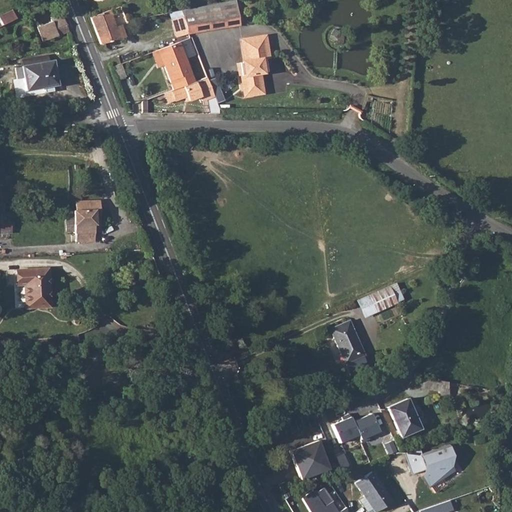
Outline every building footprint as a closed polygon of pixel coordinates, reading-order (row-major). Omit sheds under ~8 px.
[(120,7),(112,10),(117,23),(125,20),(120,7)] [(235,8),(191,16),(194,33),(238,25),(235,8)] [(0,27),(15,19),(11,11),(0,16),(0,27)] [(109,11),(90,18),(101,45),(119,40),(109,11)] [(69,31),(62,13),(54,16),(56,20),(42,25),(39,25),(39,26),(37,27),(43,41),(69,31)] [(262,36),(240,40),(244,62),(242,63),(244,75),(241,76),(244,95),(261,92),(258,73),(262,72),(260,59),(266,58),(262,36)] [(179,43),(158,51),(165,68),(173,91),(170,92),(174,102),(185,98),(187,102),(199,98),(200,102),(212,97),(205,79),(194,83),(179,43)] [(158,51),(152,53),(158,71),(165,68),(158,51)] [(52,62),(16,69),(17,79),(24,78),(26,91),(32,90),(56,85),(52,62)] [(72,202),(72,211),(95,210),(99,210),(99,201),(72,202)] [(95,210),(72,211),(72,224),(73,231),(73,233),(75,233),(75,242),(94,241),(94,232),(95,232),(95,210)] [(11,212),(0,212),(0,231),(11,231),(11,212)] [(48,269),(18,271),(19,284),(23,284),(24,308),(49,307),(48,269)] [(397,303),(398,307),(403,304),(394,284),(390,285),(397,303)] [(390,285),(367,295),(369,299),(375,313),(397,303),(390,285)] [(398,307),(397,303),(375,313),(379,323),(401,313),(398,307)] [(329,329),(344,364),(353,360),(356,366),(365,362),(348,321),(329,329)] [(353,360),(344,364),(350,377),(359,373),(356,366),(353,360)] [(423,378),(418,377),(416,387),(437,391),(438,395),(448,394),(447,382),(423,378)] [(448,394),(438,395),(442,421),(451,420),(450,410),(456,410),(454,396),(449,397),(448,394)] [(406,399),(387,408),(400,437),(419,429),(406,399)] [(373,412),(355,420),(362,435),(363,439),(382,431),(373,412)] [(362,435),(355,420),(353,415),(332,425),(341,444),(362,435)] [(328,468),(317,440),(289,451),(300,480),(328,468)] [(418,446),(402,451),(410,474),(421,470),(420,476),(427,487),(453,470),(449,464),(451,453),(448,444),(420,453),(418,446)] [(368,467),(351,473),(357,481),(371,471),(368,467)] [(357,481),(354,482),(364,496),(374,511),(375,511),(391,502),(371,471),(357,481)] [(341,511),(339,511),(324,490),(309,500),(316,511),(349,511),(349,507),(341,511)] [(372,511),(374,511),(364,496),(358,500),(366,511),(372,511)]
